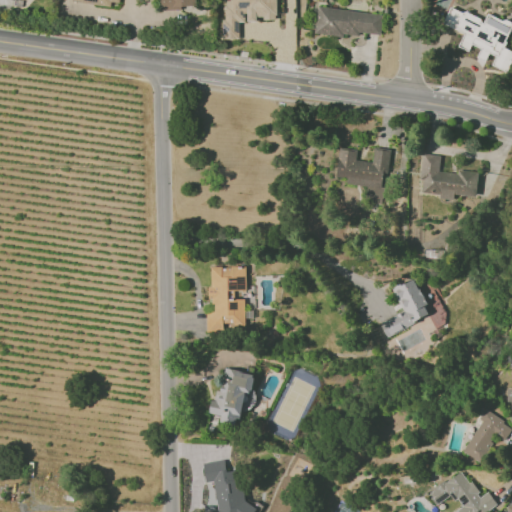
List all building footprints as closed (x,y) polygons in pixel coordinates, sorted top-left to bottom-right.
[(158,0),(159,10),(182,10),(182,6),(196,6),(195,0),(158,0)] [(275,0),(223,0),(224,18),(221,18),(221,39),(238,39),(238,22),(257,21),(257,19),(276,19),(275,0)] [(380,39),(383,14),(318,6),(315,30),(380,39)] [(511,25),(511,23),(487,14),(485,20),(449,7),(441,30),(482,45),(477,58),(486,62),(489,54),(495,56),(492,66),(507,72),(511,58),(511,51),(504,48),(511,25)] [(338,148),(336,177),(348,178),(347,185),(367,186),(366,197),(383,199),(388,149),(373,148),(372,162),(356,160),(357,150),(338,148)] [(478,174),(439,169),(440,156),(423,153),(418,194),(453,198),(454,194),(475,197),(478,174)] [(210,267),(211,312),(206,313),(206,332),(223,332),(223,325),(245,324),(244,299),(234,299),(234,292),(246,291),(245,266),(210,267)] [(380,322),(385,336),(431,316),(414,278),(392,288),(402,312),(380,322)] [(257,374),(224,368),(221,391),(213,390),(209,414),(220,415),(219,423),(237,426),(241,406),(251,408),(257,374)] [(461,451),(479,462),(496,437),(503,441),(511,428),(511,427),(487,411),(461,451)] [(202,464),(206,482),(212,480),(218,511),(210,511),(254,511),(253,501),(244,503),(238,470),(226,472),(224,459),(202,464)] [(479,511),(494,501),(487,491),(481,497),(460,470),(430,493),(438,504),(451,494),(461,507),(453,511),(479,511)]
